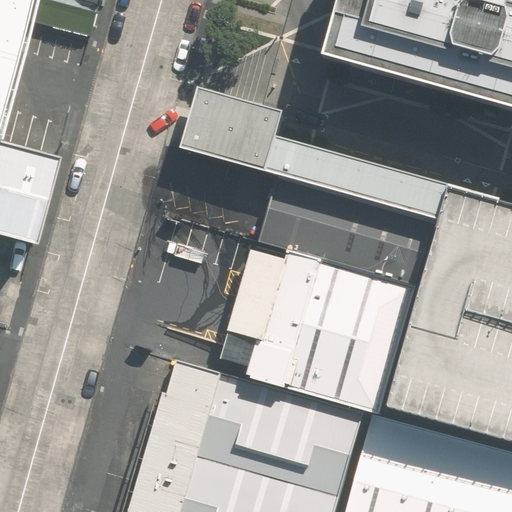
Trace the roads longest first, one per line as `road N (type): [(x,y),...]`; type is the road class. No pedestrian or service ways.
road 1 (secondary): [(23,511),(164,0)]
road 2 (unknown): [(511,210),(462,234),(448,278),(452,309),(469,327),(511,342)]
